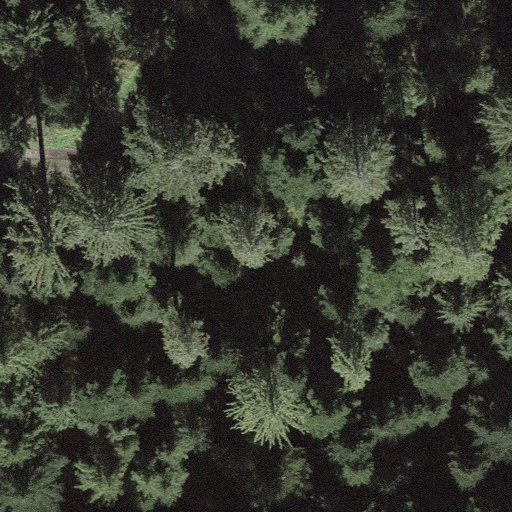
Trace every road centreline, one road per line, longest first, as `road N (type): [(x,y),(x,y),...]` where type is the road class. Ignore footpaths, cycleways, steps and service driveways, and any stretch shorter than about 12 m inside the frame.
road 1 (track): [(511,217),(46,164),(0,133)]
road 2 (track): [(46,164),(127,114),(224,0)]
